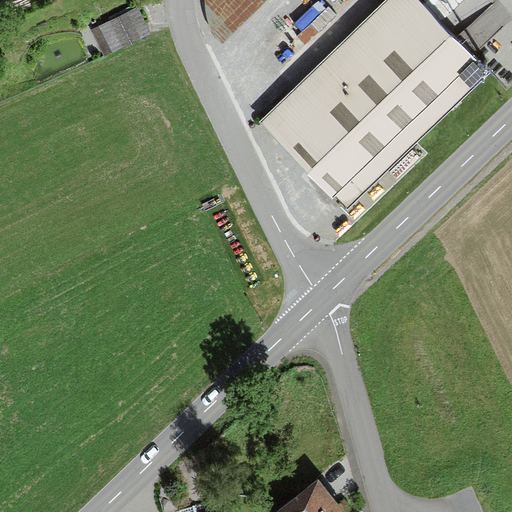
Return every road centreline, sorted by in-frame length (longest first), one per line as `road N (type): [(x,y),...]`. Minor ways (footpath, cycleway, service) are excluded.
road 1 (residential): [(319,308),(178,0)]
road 2 (tertiary): [(106,511),(319,308)]
road 3 (tertiary): [(327,301),(511,120)]
road 4 (residential): [(327,301),(384,511)]
